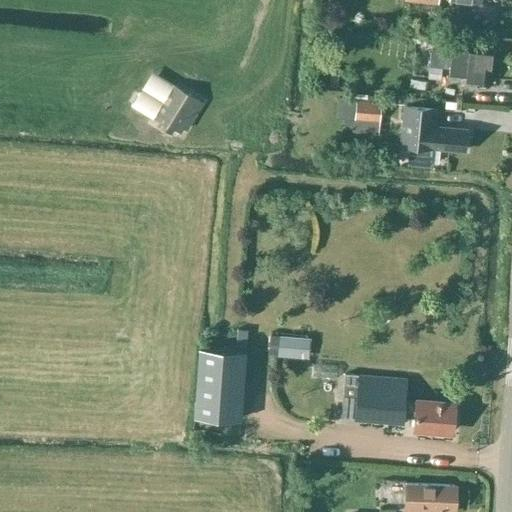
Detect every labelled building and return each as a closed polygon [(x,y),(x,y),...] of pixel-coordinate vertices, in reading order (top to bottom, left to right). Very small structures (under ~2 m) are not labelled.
[(378,57),(404,58),(405,45),(379,44),(378,57)] [(452,44),(451,51),(431,49),(429,66),(449,69),(448,78),(460,79),(460,83),(485,86),(487,70),(488,70),(491,48),(452,44)] [(412,62),(412,76),(425,76),(424,62),(412,62)] [(130,106),(152,119),(151,120),(171,132),(173,128),(180,132),(200,100),(152,71),(130,106)] [(381,102),(358,100),(356,118),(379,120),(381,102)] [(429,165),(431,147),(465,150),(467,129),(434,126),(436,107),(404,104),(400,144),(409,145),(407,163),(429,165)] [(310,338),(269,335),(267,354),(308,358),(310,338)] [(195,416),(241,419),(245,351),(199,349),(195,416)] [(356,420),(404,423),(407,378),(358,374),(345,373),(342,417),(356,418),(356,420)] [(323,401),(338,398),(334,379),(319,383),(323,401)] [(415,428),(450,430),(453,404),(417,401),(415,428)] [(454,511),(455,485),(405,482),(403,511),(439,511),(439,510),(454,511)]
